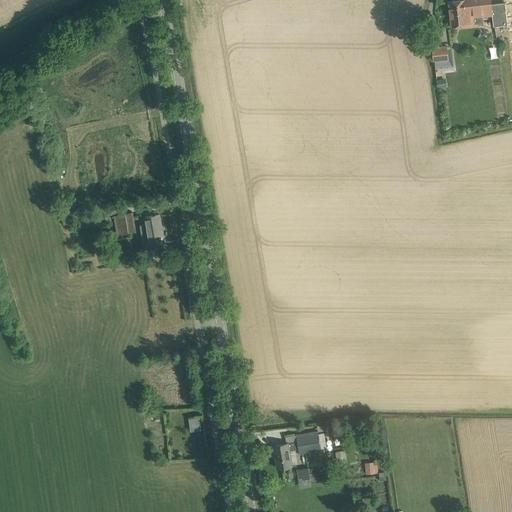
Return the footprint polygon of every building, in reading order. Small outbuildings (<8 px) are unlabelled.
[(453,0),(449,1),(450,13),(481,10),(481,7),(491,6),(491,4),(490,0),(453,0)] [(492,15),(493,27),(507,25),(504,2),(491,4),(491,6),(492,15)] [(481,10),(450,13),(451,27),(472,24),(474,24),(474,22),(483,21),(482,16),(492,15),(491,6),(481,7),(481,10)] [(433,61),(449,60),(447,45),(432,47),(433,61)] [(114,216),(105,217),(106,222),(115,220),(118,235),(128,233),(136,231),(133,212),(125,214),(114,216)] [(142,224),(146,251),(158,249),(157,243),(164,242),(159,214),(144,217),(145,224),(142,224)] [(203,430),(201,417),(189,418),(191,431),(203,430)] [(317,431),(296,435),(298,445),(299,455),(321,451),(321,449),(327,448),(324,432),(318,433),(318,431),(317,431)] [(296,449),(295,442),(274,445),(277,468),(292,465),(290,450),(296,449)] [(346,474),(348,474),(345,450),(335,451),(339,470),(340,477),(346,476),(346,474)] [(374,464),(365,465),(366,474),(375,473),(374,464)] [(298,480),(310,478),(309,470),(297,471),(298,480)]
